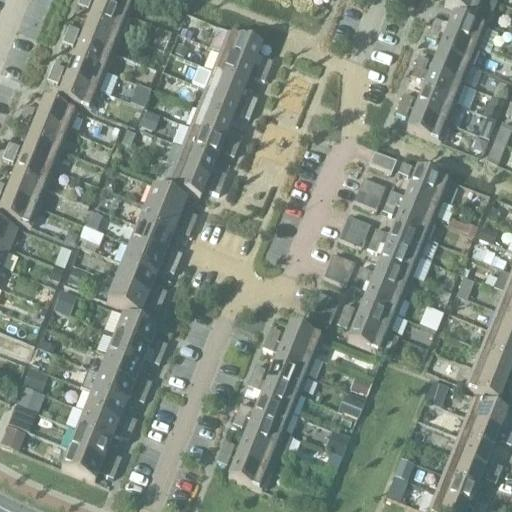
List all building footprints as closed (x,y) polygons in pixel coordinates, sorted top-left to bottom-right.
[(135,0),(97,0),(95,6),(128,20),(136,0),(135,0)] [(496,7),(478,0),(446,0),(443,9),(488,27),(496,7)] [(88,4),(80,1),(77,8),(86,12),(88,4)] [(95,6),(87,25),(121,39),(128,20),(95,6)] [(444,38),(477,52),(490,57),(496,39),(484,34),(485,32),(452,19),(444,38)] [(433,23),(429,33),(438,36),(442,27),(433,23)] [(87,25),(79,44),(113,58),(121,39),(87,25)] [(68,31),(64,39),(73,42),(76,34),(68,31)] [(181,33),(178,40),(189,44),(192,37),(181,33)] [(438,36),(429,33),(425,43),(434,47),(438,36)] [(227,37),(219,57),(252,70),(260,51),(227,37)] [(444,38),(436,58),(470,71),(477,52),(444,38)] [(73,42),(64,39),(61,46),(70,50),(73,42)] [(79,44),(72,64),(105,77),(113,58),(79,44)] [(172,49),(169,58),(179,62),(182,53),(172,49)] [(219,57),(211,76),(245,89),(252,70),(219,57)] [(436,58),(429,77),(462,90),(470,71),(436,58)] [(263,61),(258,73),(268,76),(272,65),(263,61)] [(418,61),(414,71),(423,74),(427,64),(418,61)] [(72,64),(64,83),(98,96),(105,77),(72,64)] [(53,69),(49,77),(58,80),(61,72),(53,69)] [(423,74),(414,71),(410,81),(419,84),(423,74)] [(268,76),(258,73),(254,82),(264,86),(268,76)] [(211,76),(204,95),(237,108),(245,89),(211,76)] [(58,80),(49,77),(46,84),(55,88),(58,80)] [(429,77),(421,96),(455,109),(462,90),(429,77)] [(98,96),(64,83),(57,102),(90,116),(98,96)] [(204,95),(196,114),(230,127),(237,108),(204,95)] [(421,96),(413,115),(447,128),(455,109),(421,96)] [(247,99),(243,110),(253,114),(257,103),(247,99)] [(403,99),(399,109),(408,112),(412,103),(403,99)] [(490,101),(482,120),(496,126),(503,107),(490,101)] [(43,104),(35,123),(68,137),(76,117),(43,104)] [(23,109),(20,118),(28,121),(31,113),(23,109)] [(408,112),(399,109),(394,120),(403,124),(408,112)] [(511,111),(507,109),(503,119),(511,122),(511,111)] [(253,114),(243,110),(239,120),(248,124),(253,114)] [(196,114),(189,133),(222,146),(230,127),(196,114)] [(447,128),(413,115),(405,135),(439,148),(447,128)] [(146,117),(140,132),(154,138),(160,122),(146,117)] [(28,121),(20,118),(17,124),(25,128),(28,121)] [(35,123),(27,142),(61,156),(68,137),(35,123)] [(500,128),(492,147),(502,151),(510,132),(500,128)] [(486,129),(481,142),(488,144),(493,132),(486,129)] [(189,133),(181,152),(215,165),(222,146),(189,133)] [(125,136),(121,147),(129,150),(133,139),(125,136)] [(232,137),(228,148),(237,152),(242,141),(232,137)] [(27,142),(19,162),(53,175),(61,156),(27,142)] [(8,147),(5,155),(13,159),(17,151),(8,147)] [(502,151),(492,147),(485,166),(495,170),(502,151)] [(237,152),(228,148),(224,158),(233,162),(237,152)] [(181,152),(174,171),(207,184),(215,165),(181,152)] [(13,159),(5,155),(2,163),(10,166),(13,159)] [(374,156),(368,169),(386,176),(390,178),(395,165),(374,156)] [(19,162),(12,181),(46,194),(53,175),(19,162)] [(397,178),(406,181),(410,171),(401,167),(397,178)] [(207,184),(174,171),(166,190),(199,204),(207,184)] [(416,173),(408,193),(441,206),(449,187),(416,173)] [(217,175),(213,186),(222,190),(226,179),(217,175)] [(12,181),(4,200),(38,213),(46,194),(12,181)] [(363,183),(358,195),(380,204),(385,192),(381,190),(363,183)] [(222,190),(213,186),(209,196),(218,200),(222,190)] [(152,191),(144,211),(178,224),(186,205),(152,191)] [(398,200),(394,210),(400,212),(434,225),(441,206),(408,193),(404,202),(398,200)] [(358,195),(353,207),(371,214),(375,215),(380,204),(358,195)] [(390,196),(386,206),(394,210),(398,200),(390,196)] [(38,213),(4,200),(0,209),(0,220),(30,233),(38,213)] [(394,210),(386,206),(382,216),(390,220),(394,210)] [(144,211),(136,230),(170,243),(178,224),(144,211)] [(400,212),(392,231),(426,244),(434,225),(400,212)] [(490,213),(486,225),(494,228),(499,216),(490,213)] [(188,217),(184,227),(192,231),(197,220),(188,217)] [(88,219),(84,228),(92,231),(96,222),(88,219)] [(348,221),(343,233),(365,242),(369,230),(365,228),(348,221)] [(451,224),(448,231),(472,241),(476,232),(466,228),(466,230),(451,224)] [(0,227),(0,250),(9,253),(16,234),(0,227)] [(192,231),(184,227),(180,237),(189,240),(192,231)] [(136,230),(129,249),(163,262),(170,243),(136,230)] [(383,237),(379,248),(385,250),(419,263),(426,244),(392,231),(389,240),(383,237)] [(483,231),(478,243),(491,249),(496,237),(483,231)] [(84,233),(79,243),(99,251),(104,241),(84,233)] [(343,233),(338,244),(356,251),(360,253),(365,242),(343,233)] [(375,234),(371,244),(379,248),(383,237),(375,234)] [(68,237),(64,246),(74,250),(78,241),(68,237)] [(379,248),(371,244),(367,254),(375,257),(379,248)] [(129,249),(121,268),(155,281),(163,262),(129,249)] [(0,250),(0,272),(1,272),(9,253),(0,250)] [(385,250),(377,269),(411,282),(419,263),(385,250)] [(61,251),(53,271),(62,275),(70,255),(61,251)] [(471,261),(471,262),(484,268),(487,258),(474,253),(471,261)] [(173,256),(169,265),(177,269),(181,259),(173,256)] [(332,259),(327,271),(349,280),(354,268),(350,266),(332,259)] [(177,269),(169,265),(165,276),(173,279),(177,269)] [(502,265),(499,273),(507,276),(510,268),(502,265)] [(121,268),(113,287),(147,300),(155,281),(121,268)] [(368,276),(364,285),(369,288),(403,301),(411,282),(377,269),(373,278),(368,276)] [(349,280),(327,271),(323,282),(345,291),(349,280)] [(53,272),(48,285),(57,288),(62,275),(53,272)] [(359,272),(355,282),(364,285),(368,276),(359,272)] [(464,274),(461,280),(467,282),(470,276),(464,274)] [(72,275),(66,290),(81,296),(87,281),(72,275)] [(511,278),(510,278),(502,297),(511,300),(511,278)] [(364,285),(355,282),(351,292),(360,296),(364,285)] [(147,300),(113,287),(106,307),(139,320),(147,300)] [(369,288),(362,307),(395,321),(403,301),(369,288)] [(158,293),(154,303),(162,307),(166,297),(158,293)] [(317,296),(312,309),(334,317),(339,305),(317,296)] [(511,300),(502,297),(495,316),(511,322),(511,300)] [(162,307),(154,303),(150,314),(158,317),(162,307)] [(440,304),(435,314),(442,317),(446,307),(440,304)] [(58,306),(54,316),(65,320),(69,310),(58,306)] [(362,307),(354,326),(388,339),(395,321),(362,307)] [(334,317),(312,309),(308,320),(330,328),(334,317)] [(344,310),(340,320),(348,323),(353,313),(344,310)] [(425,310),(418,328),(435,335),(441,321),(442,317),(435,314),(425,310)] [(511,322),(495,316),(487,335),(511,344),(511,322)] [(122,320),(114,339),(147,353),(155,333),(122,320)] [(348,323),(340,320),(336,330),(344,333),(348,323)] [(388,339),(354,326),(346,345),(380,359),(390,363),(398,343),(388,339)] [(289,329),(281,348),(314,362),(322,342),(289,329)] [(270,332),(266,343),(275,346),(279,336),(270,332)] [(511,344),(487,335),(479,354),(511,366),(511,344)] [(114,339),(106,358),(140,372),(147,353),(114,339)] [(275,346),(266,343),(262,353),(271,356),(275,346)] [(157,344),(152,356),(162,359),(166,348),(157,344)] [(41,346),(38,354),(52,359),(55,351),(41,346)] [(273,367),(306,381),(314,362),(281,348),(275,346),(271,356),(276,359),(273,367)] [(511,366),(479,354),(472,373),(505,386),(511,369),(511,366)] [(162,359),(152,356),(149,364),(158,368),(162,359)] [(106,358),(98,377),(132,391),(140,372),(106,358)] [(273,367),(265,386),(299,400),(306,381),(273,367)] [(255,370),(251,380),(259,384),(264,374),(255,370)] [(29,375),(22,391),(31,394),(39,376),(30,372),(29,375)] [(505,386),(472,373),(464,392),(498,406),(505,386)] [(98,377),(91,396),(124,410),(132,391),(98,377)] [(259,384),(251,380),(246,390),(255,394),(259,384)] [(142,382),(137,393),(146,397),(151,386),(142,382)] [(261,397),(257,405),(291,419),(299,400),(265,386),(265,387),(259,384),(255,394),(261,397)] [(353,384),(348,395),(365,402),(370,390),(353,384)] [(432,386),(424,406),(439,412),(447,392),(432,386)] [(22,391),(14,410),(16,411),(26,415),(33,396),(23,392),(22,391)] [(146,397),(137,393),(133,403),(142,407),(146,397)] [(85,411),(83,415),(117,429),(122,431),(126,421),(121,419),(124,410),(91,396),(85,411)] [(342,417),(357,422),(363,407),(349,401),(342,417)] [(472,402),(464,422),(499,436),(507,416),(472,402)] [(248,411),(244,422),(250,424),(284,438),(291,419),(257,405),(254,414),(248,411)] [(240,408),(235,418),(244,422),(248,411),(240,408)] [(16,411),(8,429),(29,438),(37,419),(26,415),(16,411)] [(83,415),(76,434),(109,448),(113,439),(118,441),(122,431),(83,415)] [(244,422),(235,418),(231,428),(240,432),(244,422)] [(126,421),(122,431),(131,435),(135,424),(126,421)] [(464,422),(457,441),(491,455),(499,436),(464,422)] [(250,424),(242,443),(276,457),(277,456),(285,459),(293,442),(284,438),(250,424)] [(131,435),(122,431),(118,441),(127,445),(131,435)] [(6,433),(0,448),(0,449),(17,456),(24,440),(6,433)] [(76,434),(68,453),(101,467),(107,469),(111,459),(106,456),(109,448),(76,434)] [(332,434),(325,452),(342,459),(349,441),(332,434)] [(511,442),(504,439),(501,446),(509,449),(511,442)] [(457,441),(449,460),(483,474),(491,455),(457,441)] [(242,443),(234,462),(268,476),(276,457),(242,443)] [(224,446),(220,456),(229,460),(233,450),(224,446)] [(68,453),(60,473),(93,487),(97,477),(103,479),(107,469),(101,467),(68,453)] [(229,460),(220,456),(216,467),(225,470),(229,460)] [(111,459),(107,469),(116,472),(120,462),(111,459)] [(329,459),(325,470),(336,474),(340,464),(329,459)] [(449,460),(442,479),(475,493),(483,474),(449,460)] [(268,476),(234,462),(226,482),(261,495),(268,476)] [(401,463),(394,482),(405,487),(413,468),(401,463)] [(116,472),(107,469),(103,479),(112,483),(116,472)] [(492,469),(488,476),(496,480),(500,472),(492,469)] [(496,480),(488,476),(485,484),(493,487),(496,480)] [(442,479),(434,498),(468,511),(467,511),(474,511),(476,506),(471,504),(475,493),(442,479)] [(394,482),(390,491),(403,496),(406,487),(405,487),(394,482)] [(387,500),(386,502),(392,505),(396,495),(390,493),(387,500)] [(467,511),(468,511),(434,498),(428,511),(467,511)]
